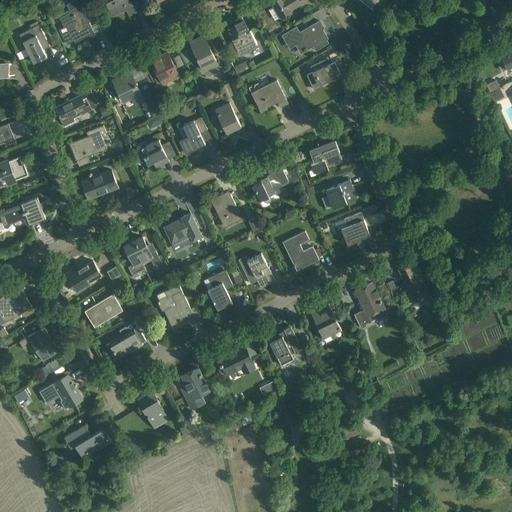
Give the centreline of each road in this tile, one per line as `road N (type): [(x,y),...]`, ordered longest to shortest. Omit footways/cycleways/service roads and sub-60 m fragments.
road 1 (residential): [(107,389),(395,241),(397,218),(350,103)]
road 2 (residential): [(223,0),(40,92),(37,110),(84,232)]
road 3 (unclassified): [(84,232),(350,103)]
road 4 (residential): [(107,389),(33,260)]
road 5 (unclassified): [(383,85),(511,23)]
